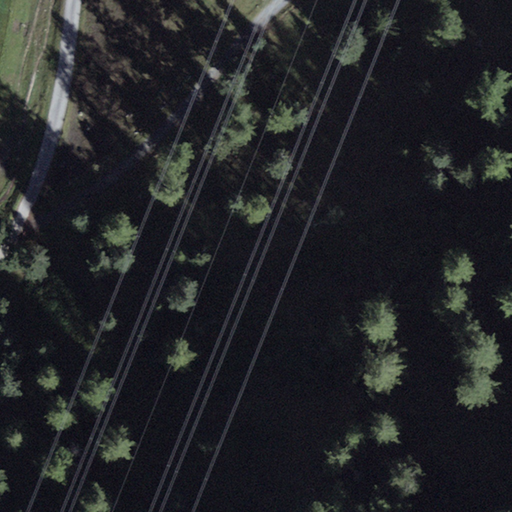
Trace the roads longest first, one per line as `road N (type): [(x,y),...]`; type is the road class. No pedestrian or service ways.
road 1 (track): [(17,232),(81,199),(152,143),(286,0)]
road 2 (unclassified): [(0,269),(46,156),(74,0)]
